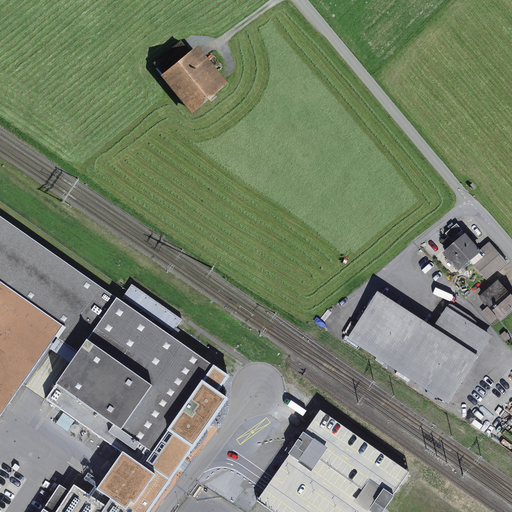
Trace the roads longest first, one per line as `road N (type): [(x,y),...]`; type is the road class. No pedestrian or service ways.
road 1 (unclassified): [(301,0),(511,251)]
road 2 (residential): [(258,388),(163,511)]
